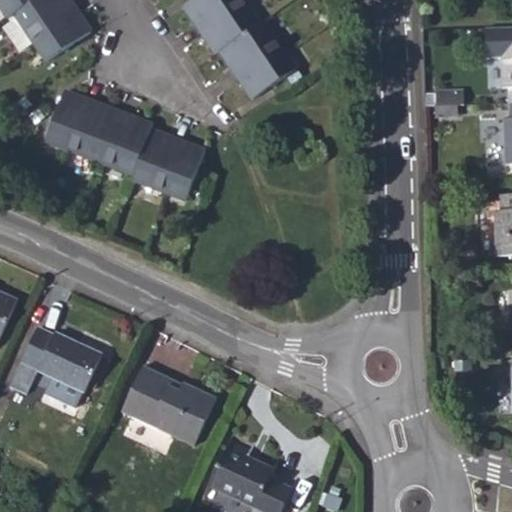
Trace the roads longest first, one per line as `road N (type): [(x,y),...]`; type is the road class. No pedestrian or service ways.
road 1 (residential): [(341,366),(288,357),(220,331),(0,231)]
road 2 (tertiary): [(386,336),(399,274),(391,0)]
